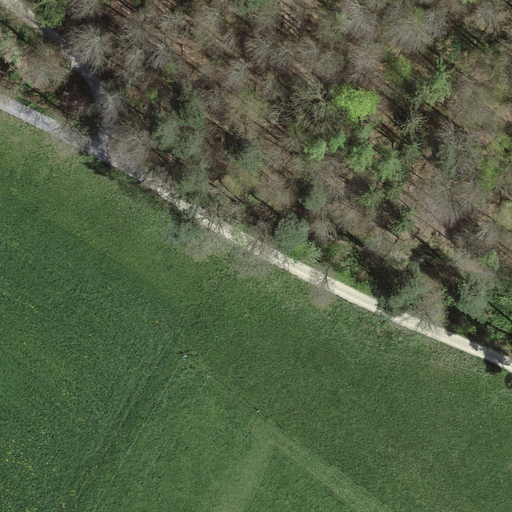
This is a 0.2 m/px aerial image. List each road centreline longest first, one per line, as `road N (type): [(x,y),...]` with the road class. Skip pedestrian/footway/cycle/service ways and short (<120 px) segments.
road 1 (track): [(0,103),(511,383)]
road 2 (track): [(106,159),(93,89),(0,6)]
